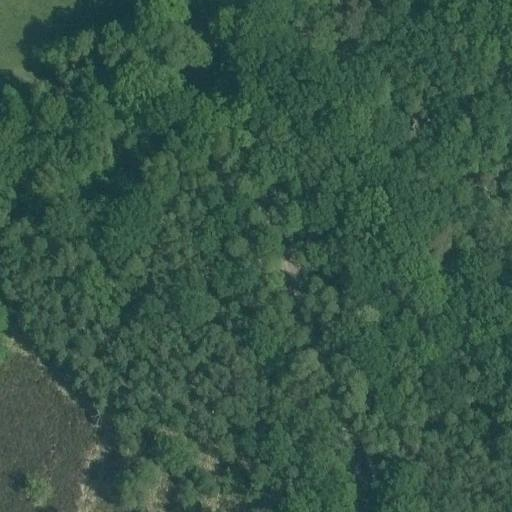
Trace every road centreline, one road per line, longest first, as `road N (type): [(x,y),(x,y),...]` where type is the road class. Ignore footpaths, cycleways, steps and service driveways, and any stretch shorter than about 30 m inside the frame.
road 1 (track): [(368,511),(182,0)]
road 2 (track): [(255,193),(441,137),(511,79)]
road 3 (track): [(0,208),(11,176),(39,139),(212,71)]
